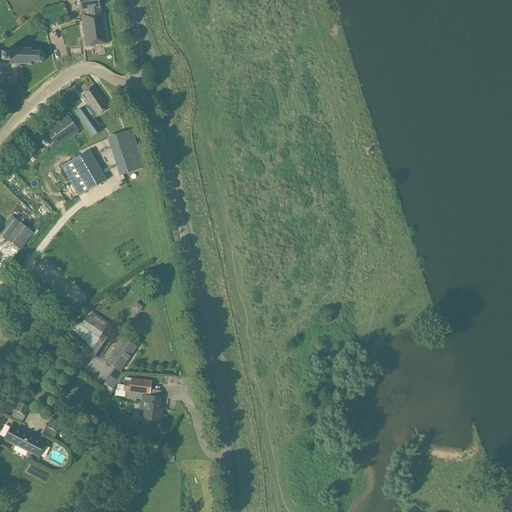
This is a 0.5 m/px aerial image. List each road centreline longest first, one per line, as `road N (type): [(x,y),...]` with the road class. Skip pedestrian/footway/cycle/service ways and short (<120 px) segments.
road 1 (unclassified): [(233,511),(215,362),(157,128),(140,91)]
road 2 (unclassified): [(0,138),(75,70),(140,91)]
